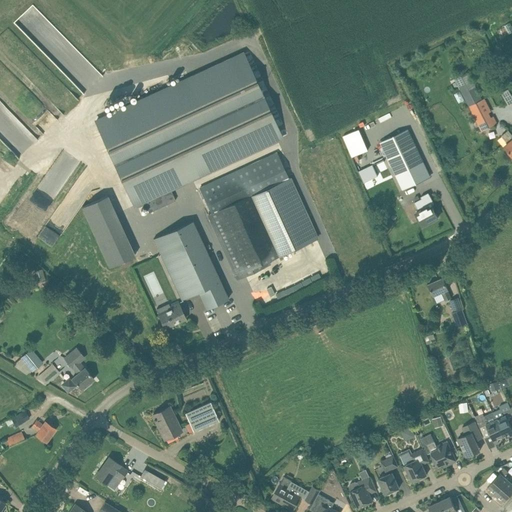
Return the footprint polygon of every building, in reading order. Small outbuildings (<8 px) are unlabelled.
[(170,188),(283,137),(244,53),(95,121),(134,205),(144,201),(149,213),(176,200),(170,188)] [(485,98),(483,99),(481,95),(485,93),(473,69),(455,78),(482,131),(498,123),(494,116),(492,117),(489,112),(492,111),(485,98)] [(343,136),(345,141),(361,134),(359,129),(343,136)] [(408,129),(380,142),(403,190),(431,177),(408,129)] [(511,134),(509,131),(502,136),(508,143),(505,146),(511,154),(511,134)] [(349,151),(352,157),(368,150),(365,144),(349,151)] [(277,152),(199,187),(211,213),(208,214),(238,279),(270,264),(269,261),(288,252),(319,238),(291,177),(289,178),(277,152)] [(107,267),(134,255),(107,193),(80,205),(107,267)] [(432,205),(435,204),(429,193),(421,197),(422,198),(415,202),(420,211),(416,213),(423,226),(438,217),(432,205)] [(182,300),(199,292),(207,309),(228,299),(192,221),(154,238),(182,300)] [(449,290),(447,287),(443,277),(429,284),(434,296),(442,292),(446,301),(452,298),(448,290),(449,290)] [(168,303),(156,309),(165,328),(186,318),(178,302),(170,306),(168,303)] [(462,308),(452,312),(458,328),(468,325),(462,308)] [(64,358),(72,368),(73,366),(79,373),(71,380),(70,380),(68,379),(63,383),(63,385),(67,390),(69,390),(74,386),(74,384),(76,382),(82,389),(82,388),(94,378),(85,368),(79,361),(84,357),(76,347),(64,358)] [(43,362),(32,349),(21,358),(32,371),(43,362)] [(45,384),(59,371),(51,363),(37,376),(45,384)] [(493,391),(511,383),(511,375),(490,384),(493,391)] [(219,420),(211,401),(185,413),(193,431),(219,420)] [(153,415),(165,439),(182,431),(170,406),(153,415)] [(496,420),(504,436),(509,433),(511,436),(511,435),(511,427),(511,426),(511,425),(511,410),(510,408),(502,411),(501,408),(493,412),(496,420)] [(11,418),(17,426),(30,418),(24,409),(11,418)] [(56,428),(48,423),(46,421),(44,424),(37,419),(32,427),(38,431),(36,434),(46,442),(56,428)] [(504,436),(496,420),(489,423),(487,419),(478,423),(485,438),(491,435),(495,444),(499,442),(498,438),(504,436)] [(480,450),(479,447),(475,438),(481,435),(475,421),(462,427),(466,435),(458,438),(466,456),(480,450)] [(406,440),(415,435),(410,426),(401,430),(406,440)] [(26,439),(22,431),(6,438),(10,447),(26,439)] [(435,441),(431,442),(428,444),(431,452),(434,457),(438,466),(443,464),(444,467),(457,461),(452,452),(447,441),(437,446),(435,441)] [(429,460),(425,451),(424,448),(410,455),(413,461),(405,465),(412,481),(427,475),(422,464),(429,460)] [(400,487),(395,478),(391,469),(398,466),(394,456),(381,461),(388,474),(379,479),(382,487),(381,487),(384,493),(385,492),(386,494),(400,487)] [(109,457),(96,476),(98,477),(98,478),(104,482),(105,482),(114,488),(127,470),(120,465),(109,457)] [(144,468),(140,476),(161,487),(165,480),(144,468)] [(492,493),(495,496),(509,480),(504,477),(509,471),(505,468),(488,487),(494,491),(492,493)] [(272,498),(294,510),(301,496),(287,489),(292,480),(284,476),(272,498)] [(370,476),(358,482),(355,481),(350,484),(349,486),(351,491),(358,507),(365,503),(366,505),(371,502),(371,501),(372,500),(368,491),(375,487),(370,476)] [(495,496),(498,498),(500,497),(505,501),(511,493),(511,483),(509,480),(495,496)] [(305,499),(313,503),(319,494),(321,490),(312,486),(305,499)] [(313,503),(312,505),(319,509),(317,511),(339,511),(327,505),(330,500),(319,494),(313,503)] [(440,501),(444,511),(465,511),(462,505),(456,508),(451,496),(440,501)] [(444,511),(440,501),(429,506),(432,511),(444,511)] [(99,511),(121,511),(105,502),(99,511)]
